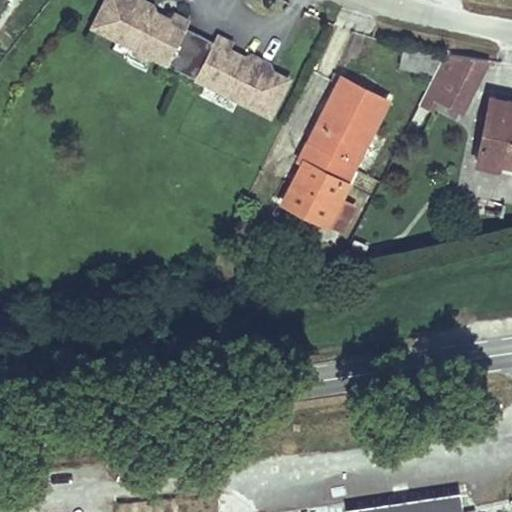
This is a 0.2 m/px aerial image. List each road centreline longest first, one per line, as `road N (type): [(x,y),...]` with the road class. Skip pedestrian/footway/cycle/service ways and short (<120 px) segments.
road 1 (primary): [(511,352),(0,426)]
road 2 (residential): [(511,33),(363,0)]
